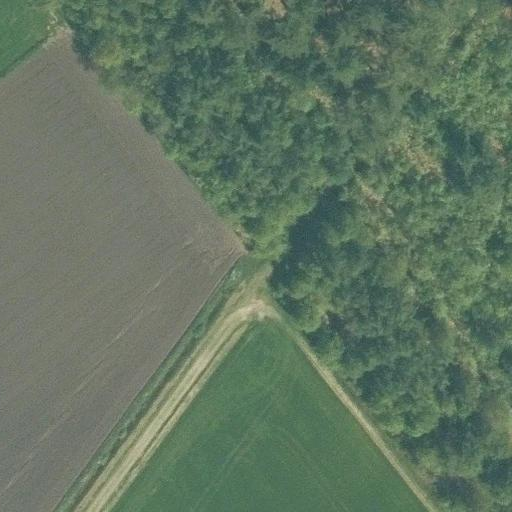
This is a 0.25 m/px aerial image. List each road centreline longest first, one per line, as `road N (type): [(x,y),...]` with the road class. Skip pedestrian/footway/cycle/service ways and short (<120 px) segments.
road 1 (track): [(83,511),(469,0)]
road 2 (track): [(439,511),(255,275)]
